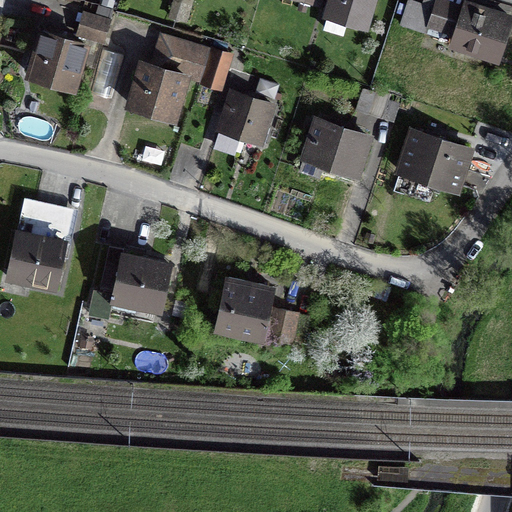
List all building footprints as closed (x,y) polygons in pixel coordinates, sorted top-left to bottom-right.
[(172,0),(168,14),(187,20),(193,0),(172,0)] [(297,8),(306,11),(309,4),(299,0),(297,8)] [(369,27),(376,0),(325,0),(322,13),(326,15),(322,26),(344,32),(347,21),(369,27)] [(448,44),(499,60),(511,20),(511,11),(476,0),(462,0),(462,1),(457,0),(406,0),(399,23),(445,38),(447,32),(451,34),(448,44)] [(104,41),(114,8),(99,3),(96,12),(83,8),(75,32),(92,37),(104,41)] [(77,87),(92,37),(75,32),(39,21),(24,71),(77,87)] [(193,67),(190,78),(201,81),(212,45),(160,29),(152,55),(193,67)] [(201,81),(223,88),(234,50),(212,43),(212,45),(201,81)] [(139,52),(124,102),(178,118),(190,78),(193,67),(152,55),(139,52)] [(275,96),(280,82),(260,75),(255,90),(275,96)] [(245,136),(263,142),(277,99),(229,84),(216,127),(219,128),(214,146),(235,152),(236,148),(241,149),(245,136)] [(374,89),(363,86),(356,107),(393,121),(400,101),(390,97),(391,92),(375,86),(374,89)] [(360,175),(375,131),(314,111),(299,155),(360,175)] [(394,167),(460,189),(475,143),(409,122),(394,167)] [(5,274),(57,285),(64,253),(69,255),(79,205),(24,194),(19,222),(16,222),(5,274)] [(137,303),(162,309),(173,257),(121,245),(111,289),(93,285),(87,311),(110,317),(113,302),(136,307),(137,303)] [(213,326),(264,337),(277,281),(225,270),(213,326)] [(386,299),(391,285),(373,278),(367,292),(386,299)] [(176,298),(172,312),(185,316),(189,301),(176,298)] [(300,308),(273,303),(266,337),(292,343),(300,308)]
